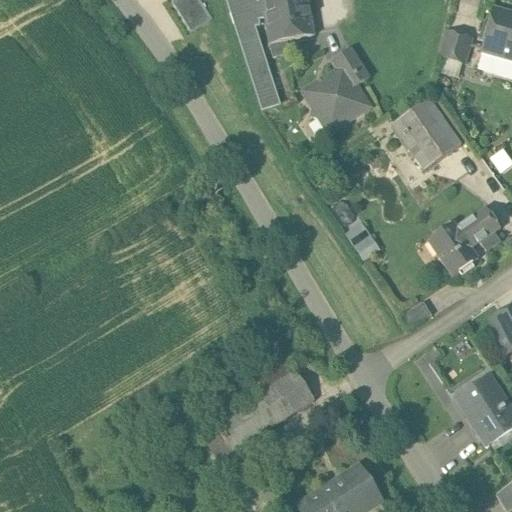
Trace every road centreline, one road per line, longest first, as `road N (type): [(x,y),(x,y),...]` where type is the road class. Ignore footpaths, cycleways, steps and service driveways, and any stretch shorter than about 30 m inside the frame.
road 1 (tertiary): [(365,379),(119,0)]
road 2 (residential): [(365,379),(511,279)]
road 3 (tertiary): [(451,511),(365,379)]
